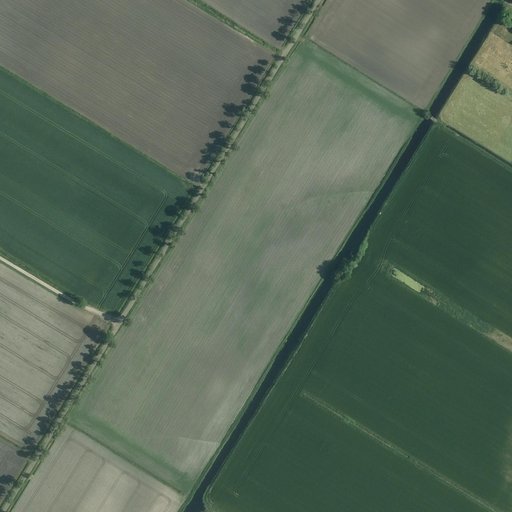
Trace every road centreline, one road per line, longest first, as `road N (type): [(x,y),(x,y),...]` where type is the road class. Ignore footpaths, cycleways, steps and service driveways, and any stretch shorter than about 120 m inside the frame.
road 1 (unclassified): [(2,511),(318,0)]
road 2 (track): [(0,255),(118,324)]
